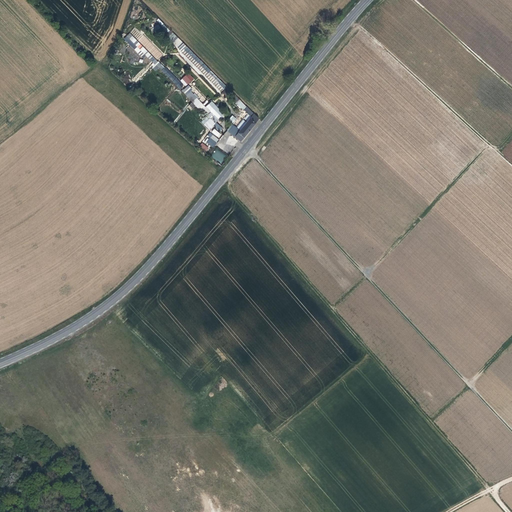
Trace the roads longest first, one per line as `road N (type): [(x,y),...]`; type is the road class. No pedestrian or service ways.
road 1 (primary): [(0,360),(89,314),(190,217),(369,0)]
road 2 (track): [(219,179),(510,511)]
road 3 (track): [(511,164),(351,17)]
road 4 (track): [(103,61),(0,146)]
